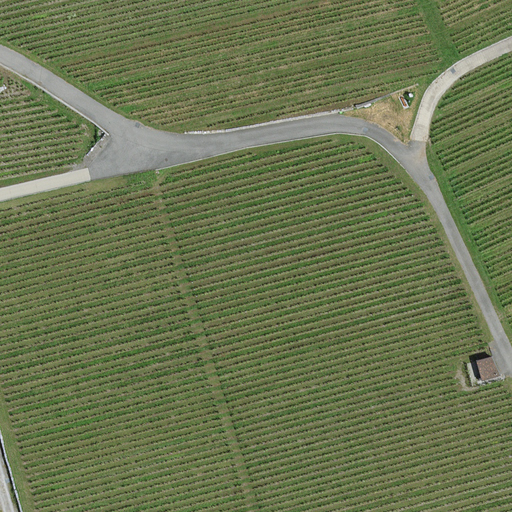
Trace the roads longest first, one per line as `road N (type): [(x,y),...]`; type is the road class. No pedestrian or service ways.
road 1 (unclassified): [(511,360),(420,172),(382,137),(337,122),(177,153),(0,52)]
road 2 (track): [(0,191),(177,153)]
road 3 (track): [(413,163),(436,91),(457,70),(511,44)]
